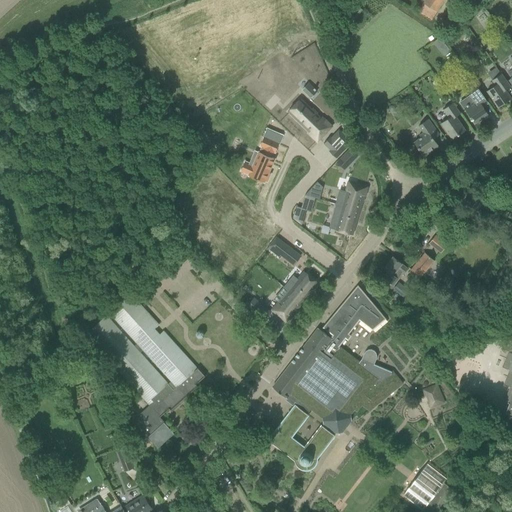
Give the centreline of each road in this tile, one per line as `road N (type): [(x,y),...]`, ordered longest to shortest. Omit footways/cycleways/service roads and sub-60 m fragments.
road 1 (residential): [(206,458),(346,273)]
road 2 (residential): [(346,273),(403,198),(511,120)]
road 3 (track): [(403,198),(310,0)]
road 4 (residential): [(276,217),(319,169),(293,146),(266,210)]
